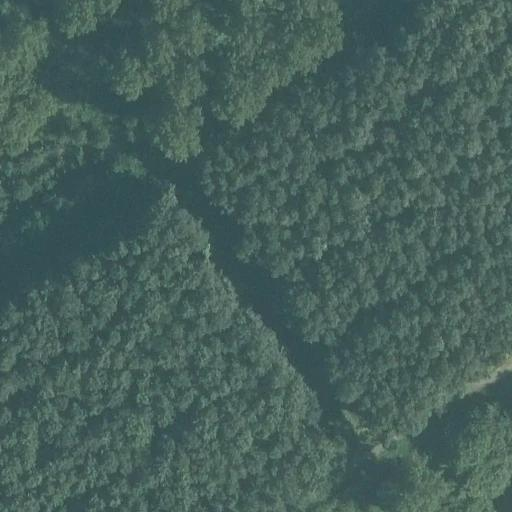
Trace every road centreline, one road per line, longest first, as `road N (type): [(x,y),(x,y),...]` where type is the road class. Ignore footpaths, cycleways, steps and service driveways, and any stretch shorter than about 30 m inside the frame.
road 1 (track): [(376,453),(163,151)]
road 2 (track): [(511,367),(281,511)]
